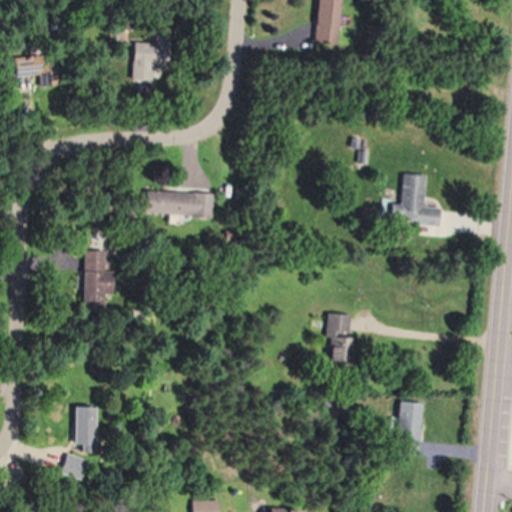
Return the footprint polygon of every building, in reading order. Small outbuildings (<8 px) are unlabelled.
[(314,0),(312,42),(336,42),(337,0),(314,0)] [(167,33),(153,33),(152,43),(130,43),(130,80),(150,81),(150,65),(166,65),(167,33)] [(13,77),(37,74),(36,56),(11,58),(13,77)] [(423,176),(400,173),(397,201),(382,200),(380,219),(434,225),(436,207),(420,205),(423,176)] [(209,217),(209,191),(142,189),(142,215),(209,217)] [(102,271),(102,251),(81,251),(80,309),(101,309),(101,294),(109,295),(109,271),(102,271)] [(352,314),(326,313),(323,366),(349,367),(352,314)] [(393,453),(416,454),(419,403),(395,401),(393,453)] [(91,445),(91,407),(71,407),(71,445),(91,445)] [(84,459),(63,453),(57,473),(78,479),(84,459)] [(190,501),(189,511),(215,511),(215,501),(190,501)]
